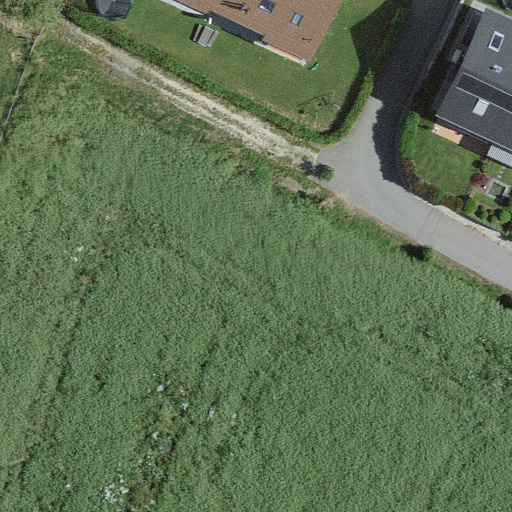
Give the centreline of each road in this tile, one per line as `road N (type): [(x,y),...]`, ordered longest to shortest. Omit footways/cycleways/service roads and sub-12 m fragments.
road 1 (track): [(10,0),(313,153)]
road 2 (residential): [(313,153),(511,253)]
